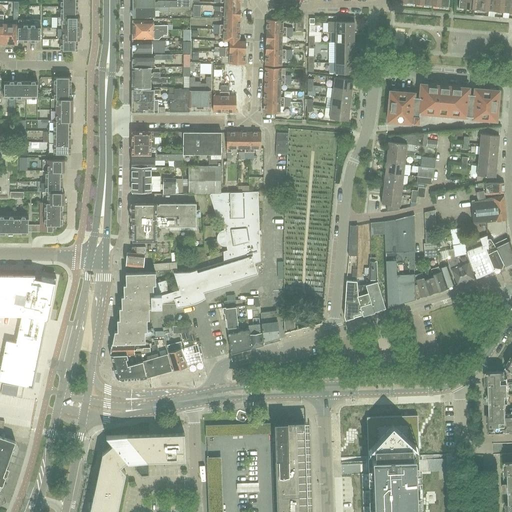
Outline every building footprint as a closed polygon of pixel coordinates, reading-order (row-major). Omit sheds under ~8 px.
[(473,9),(474,0),(459,0),(458,8),(459,8),(459,6),(465,6),(465,8),(473,9)] [(474,0),(473,9),(474,9),(474,7),(480,8),(479,10),(488,10),(489,0),(474,0)] [(489,0),(488,10),(489,8),(494,9),(494,11),(503,12),(504,0),(489,0)] [(509,13),(511,12),(511,0),(504,0),(503,12),(503,10),(509,10),(509,13)] [(240,18),(241,5),(224,5),(224,7),(214,7),(214,11),(224,12),(224,18),(240,18)] [(78,17),(78,7),(61,7),(61,17),(58,17),(80,17),(78,17)] [(190,7),(182,7),(172,7),(133,7),(132,17),(155,17),(155,11),(158,11),(158,12),(169,12),(191,13),(190,7)] [(0,42),(7,43),(8,24),(4,24),(4,15),(0,14),(0,42)] [(18,41),(18,19),(18,15),(14,15),(13,24),(8,24),(7,43),(17,43),(18,43),(18,41)] [(58,17),(58,28),(80,28),(80,17),(58,17)] [(267,20),(266,31),(295,32),(303,32),(303,17),(296,17),(295,28),(286,28),(286,27),(283,27),(283,20),(267,20)] [(214,29),(240,30),(240,18),(224,18),(224,24),(214,24),(214,29)] [(18,41),(29,41),(29,20),(18,19),(18,41)] [(40,20),(29,20),(29,41),(40,41),(40,20)] [(133,30),(167,30),(167,25),(154,25),(154,20),(133,20),(133,30)] [(336,32),(354,32),(354,22),(336,22),(336,32)] [(58,28),(58,39),(80,39),(80,28),(58,28)] [(240,41),(240,30),(214,29),(214,34),(223,34),(223,40),(240,41)] [(133,30),(133,39),(156,38),(160,35),(167,35),(167,30),(133,30)] [(282,43),(282,37),(286,36),(306,37),(306,32),(303,32),(295,32),(266,31),(266,42),(282,43)] [(354,32),(336,32),(331,32),(330,42),(336,42),(354,43),(354,32)] [(77,50),(77,49),(78,40),(80,40),(80,39),(58,39),(58,40),(61,40),(61,50),(77,50)] [(240,41),(223,40),(223,41),(230,41),(230,47),(220,47),(220,52),(245,53),(246,41),(240,41)] [(133,41),(133,53),(151,53),(164,53),(164,41),(157,41),(152,41),(133,41)] [(266,42),(266,54),(292,54),(292,50),(282,49),(282,43),(266,42)] [(335,53),(354,53),(354,43),(336,42),(335,53)] [(229,63),(245,64),(245,53),(220,52),(220,56),(229,57),(229,63)] [(335,53),(335,63),(354,63),(354,53),(335,53)] [(292,54),(266,54),(265,65),(281,65),(282,59),(292,59),(292,54)] [(172,55),(162,55),(155,55),(152,55),(133,55),(132,66),(154,66),(154,60),(172,60),(172,55)] [(354,63),(335,63),(335,73),(354,74),(354,63)] [(265,67),(265,79),(291,79),(291,75),(281,75),(281,68),(265,67)] [(132,68),(132,77),(160,77),(160,72),(153,72),(153,74),(151,74),(151,68),(132,68)] [(71,88),(71,78),(71,77),(54,77),(54,88),(71,88)] [(132,77),(132,88),(151,88),(151,82),(157,82),(157,83),(166,83),(167,77),(162,77),(132,77)] [(189,108),(200,108),(201,83),(201,81),(195,81),(195,77),(190,77),(189,89),(189,108)] [(201,83),(200,108),(211,108),(211,90),(210,90),(211,77),(206,77),(206,83),(201,83)] [(335,77),(333,88),(352,90),(353,79),(335,77)] [(264,90),(280,91),(280,84),(291,84),(291,79),(265,79),(264,90)] [(4,98),(16,98),(16,81),(4,81),(4,98)] [(16,98),(26,98),(26,81),(16,81),(16,98)] [(38,81),(26,81),(26,98),(38,98),(38,81)] [(419,112),(465,116),(472,117),(472,118),(496,120),(498,91),(496,90),(496,89),(489,88),(489,90),(475,89),(474,94),(468,94),(469,88),(421,84),(420,97),(414,97),(414,93),(399,92),(399,90),(393,90),(393,91),(390,91),(388,121),(419,123),(419,112)] [(213,112),(225,112),(225,85),(220,85),(220,95),(213,95),(213,112)] [(225,85),(225,112),(227,112),(236,112),(236,106),(236,101),(236,95),(229,95),(229,85),(225,85)] [(51,99),(73,99),(71,99),(71,88),(54,88),(54,99),(51,99)] [(333,88),(332,98),(351,100),(352,90),(333,88)] [(170,103),(170,112),(189,112),(189,108),(189,89),(183,89),(177,89),(174,89),(174,95),(174,100),(170,100),(170,103)] [(154,100),(154,94),(160,94),(160,90),(154,90),(132,90),(132,100),(154,100)] [(280,97),(280,91),(264,90),(264,101),(284,102),(290,102),(290,98),(280,97)] [(332,98),(331,108),(350,110),(351,100),(332,98)] [(51,99),(51,110),(73,110),(73,99),(51,99)] [(132,104),(132,112),(165,112),(165,107),(157,107),(157,100),(154,100),(132,100),(132,104)] [(28,115),(37,115),(38,101),(29,101),(28,115)] [(264,107),(264,113),(271,113),(270,119),(272,120),(279,120),(279,113),(280,106),(284,106),(288,106),(290,106),(290,107),(302,107),(302,103),(290,102),(284,102),(264,101),(264,107)] [(326,114),(326,106),(313,106),(314,115),(326,114)] [(350,110),(331,108),(330,119),(348,121),(350,110)] [(49,120),(49,121),(73,121),(73,110),(51,110),(51,120),(49,120)] [(73,121),(49,121),(49,131),(71,132),(71,121),(73,121)] [(481,134),(480,144),(498,146),(499,135),(498,135),(499,127),(481,128),(481,134)] [(49,131),(49,142),(71,142),(71,132),(49,131)] [(132,136),(132,144),(156,144),(161,144),(161,137),(161,132),(133,132),(132,133),(132,136)] [(189,180),(183,180),(182,193),(189,193),(221,193),(221,132),(202,132),(183,132),(183,154),(202,154),(209,154),(209,166),(201,166),(189,166),(189,180)] [(231,149),(238,149),(238,132),(227,132),(227,149),(227,158),(231,158),(231,149)] [(249,158),(249,132),(238,132),(238,149),(245,149),(245,158),(249,158)] [(249,132),(249,158),(254,158),(254,149),(261,149),(261,132),(249,132)] [(410,135),(410,138),(409,144),(423,146),(424,134),(410,135)] [(437,148),(438,141),(427,140),(426,147),(437,148)] [(387,152),(414,155),(415,151),(406,150),(407,144),(389,141),(387,152)] [(44,150),(43,142),(34,143),(35,151),(44,150)] [(71,142),(49,142),(49,153),(71,154),(71,142)] [(132,144),(132,155),(156,155),(156,148),(156,144),(132,144)] [(498,146),(480,144),(479,154),(497,156),(498,146)] [(387,152),(386,162),(405,164),(406,154),(414,155),(387,152)] [(156,155),(132,155),(132,166),(155,165),(155,161),(175,161),(175,168),(183,168),(183,154),(156,155)] [(479,154),(478,164),(496,166),(497,156),(479,154)] [(434,168),(435,158),(421,156),(420,166),(434,168)] [(24,167),(43,166),(42,157),(23,158),(24,167)] [(65,171),(65,162),(65,160),(43,159),(43,171),(65,171)] [(404,174),(405,164),(386,162),(385,172),(404,174)] [(495,177),(496,166),(478,164),(477,175),(495,177)] [(417,176),(431,178),(433,178),(434,168),(418,166),(417,176)] [(151,192),(151,167),(132,167),(132,192),(151,192)] [(46,171),(46,181),(62,182),(62,171),(65,171),(43,171),(46,171)] [(385,172),(384,182),(402,185),(404,174),(385,172)] [(159,185),(159,190),(164,190),(164,194),(168,194),(182,193),(183,180),(164,179),(164,185),(159,185)] [(42,192),(64,192),(62,192),(62,182),(46,181),(46,192),(42,192)] [(401,194),(402,185),(384,182),(383,192),(401,194)] [(477,184),(477,188),(485,188),(485,189),(485,194),(489,194),(493,194),(504,193),(504,182),(503,182),(503,183),(495,183),(486,182),(486,183),(481,183),(477,184)] [(226,246),(227,246),(227,250),(223,251),(224,261),(189,272),(174,272),(180,289),(169,294),(167,281),(156,283),(155,272),(125,273),(126,284),(123,284),(124,296),(121,296),(122,307),(119,307),(119,319),(117,319),(117,330),(114,331),(112,344),(135,343),(145,342),(145,331),(147,331),(147,319),(150,319),(149,308),(162,307),(162,304),(176,304),(177,307),(179,307),(182,306),(185,306),(187,305),(190,305),(193,304),(195,303),(198,302),(200,301),(203,300),(205,298),(204,292),(231,284),(230,282),(258,273),(255,263),(260,261),(258,191),(249,192),(221,193),(209,193),(219,226),(223,226),(224,230),(223,230),(222,230),(221,231),(220,231),(219,232),(218,233),(218,234),(217,235),(217,236),(217,237),(217,238),(217,239),(217,240),(218,241),(218,242),(219,243),(220,244),(220,245),(221,245),(222,246),(223,246),(224,246),(226,246)] [(40,202),(40,203),(64,203),(64,192),(42,192),(42,202),(40,202)] [(382,203),(387,204),(387,211),(399,209),(401,194),(383,192),(382,203)] [(479,200),(471,202),(473,223),(474,232),(480,232),(481,236),(487,234),(487,222),(506,220),(504,195),(491,198),(488,198),(486,199),(479,200)] [(32,225),(32,232),(56,232),(56,225),(62,225),(62,224),(62,204),(64,204),(64,203),(40,203),(40,212),(50,212),(50,217),(40,217),(40,222),(40,225),(32,225)] [(159,227),(160,227),(196,227),(196,203),(159,203),(159,204),(156,204),(132,204),(132,210),(130,210),(130,216),(132,216),(132,223),(133,223),(133,241),(156,241),(156,225),(159,225),(159,227)] [(424,213),(425,219),(435,218),(435,210),(424,213)] [(0,233),(29,234),(29,232),(29,225),(29,212),(20,211),(20,222),(15,222),(15,211),(0,211),(0,233)] [(394,220),(384,221),(384,222),(384,234),(387,307),(415,299),(416,298),(415,281),(415,275),(415,256),(414,215),(394,220)] [(370,235),(384,234),(384,222),(371,223),(370,235)] [(350,226),(348,256),(357,256),(358,225),(350,226)] [(463,227),(450,230),(452,240),(453,248),(454,251),(455,257),(457,256),(467,254),(476,278),(495,270),(489,254),(488,250),(487,237),(487,234),(481,236),(465,243),(463,227)] [(490,237),(487,237),(488,250),(489,254),(495,270),(504,266),(499,255),(495,246),(494,243),(490,237)] [(511,247),(510,240),(508,241),(507,237),(494,243),(495,246),(504,266),(511,262),(511,247)] [(132,246),(132,252),(127,252),(126,265),(143,266),(145,254),(144,254),(144,252),(145,252),(145,246),(132,246)] [(437,249),(424,249),(424,256),(424,257),(437,256),(437,255),(437,249)] [(440,254),(437,255),(437,256),(437,260),(439,266),(446,289),(455,286),(448,265),(445,258),(442,260),(440,254)] [(455,257),(447,259),(451,269),(457,285),(474,279),(468,263),(460,266),(459,263),(457,256),(455,257)] [(377,262),(369,262),(368,280),(377,280),(377,262)] [(170,270),(169,263),(154,264),(154,271),(170,270)] [(358,275),(360,283),(367,282),(364,272),(368,271),(366,264),(360,266),(362,274),(358,275)] [(433,277),(429,278),(434,293),(446,289),(439,266),(431,269),(433,277)] [(415,275),(415,281),(416,298),(434,293),(429,278),(424,280),(422,273),(415,275)] [(0,314),(22,315),(16,341),(16,343),(6,341),(0,371),(0,380),(33,388),(41,346),(47,319),(48,319),(56,277),(41,274),(40,279),(37,278),(34,278),(35,275),(0,274),(0,314)] [(347,281),(344,316),(345,319),(362,314),(362,315),(357,296),(358,295),(357,286),(357,282),(357,281),(356,281),(352,281),(347,281)] [(374,311),(385,308),(377,282),(365,285),(368,292),(374,311)] [(368,292),(358,295),(357,296),(362,315),(374,311),(368,292)] [(225,308),(224,308),(225,319),(226,318),(228,333),(230,347),(231,352),(231,353),(251,347),(249,334),(249,329),(248,325),(248,319),(247,310),(246,310),(246,306),(245,300),(241,300),(237,300),(236,300),(227,301),(224,301),(225,308)] [(249,329),(249,334),(251,347),(262,344),(261,333),(260,324),(259,310),(252,310),(252,325),(248,325),(249,329)] [(261,323),(264,343),(279,339),(277,321),(278,321),(276,311),(260,313),(261,323)] [(285,316),(284,316),(284,333),(285,333),(295,330),(295,318),(288,320),(288,316),(285,316)] [(173,334),(181,334),(187,332),(193,330),(192,324),(186,326),(178,326),(179,327),(173,327),(173,334)] [(204,357),(200,346),(198,347),(193,330),(187,332),(181,334),(184,348),(181,349),(188,365),(202,361),(201,357),(204,357)] [(172,344),(167,346),(169,352),(174,370),(188,365),(181,349),(183,349),(181,342),(172,344)] [(112,344),(111,355),(127,354),(135,354),(135,343),(112,344)] [(111,355),(116,376),(121,380),(130,379),(133,379),(127,354),(111,355)] [(147,377),(142,361),(140,354),(135,354),(127,354),(133,379),(143,378),(147,377)] [(147,354),(140,354),(142,361),(147,377),(157,374),(153,358),(147,360),(147,354)] [(157,374),(172,370),(168,354),(153,358),(157,374)] [(502,371),(486,372),(487,380),(487,383),(487,385),(488,384),(490,384),(490,395),(490,398),(488,398),(488,401),(490,401),(490,404),(491,414),(488,414),(488,419),(488,426),(501,426),(506,426),(506,429),(506,432),(511,432),(511,413),(506,414),(505,403),(508,403),(508,383),(504,383),(504,378),(504,374),(509,374),(511,370),(511,356),(511,357),(510,361),(506,367),(504,371),(502,371)] [(370,511),(420,511),(420,472),(419,456),(417,415),(367,417),(368,457),(369,474),(370,511)] [(307,511),(305,437),(305,421),(274,422),(277,511),(307,511)] [(271,423),(206,425),(206,436),(271,434),(271,423)] [(128,462),(135,461),(185,460),(184,433),(106,436),(113,444),(102,453),(89,511),(117,511),(126,473),(121,466),(127,461),(128,462)] [(0,485),(3,485),(6,476),(4,475),(15,441),(13,441),(0,436),(0,485)] [(511,511),(511,453),(502,453),(504,511),(511,511)] [(219,470),(218,457),(207,457),(206,457),(207,470),(219,470)] [(219,470),(207,470),(208,508),(220,508),(220,511),(223,511),(221,457),(218,457),(219,470)]
